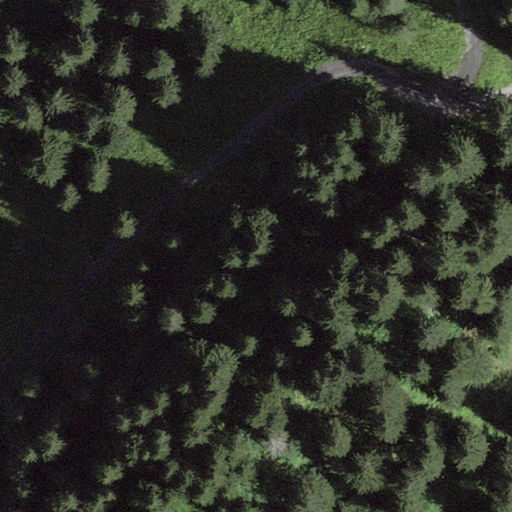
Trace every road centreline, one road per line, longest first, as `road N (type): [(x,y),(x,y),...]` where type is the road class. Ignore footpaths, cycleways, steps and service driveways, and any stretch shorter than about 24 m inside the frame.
road 1 (track): [(511,93),(449,108),(380,75),(334,71),(275,102),(162,201),(35,346),(0,371)]
road 2 (track): [(449,108),(477,68),(474,26),(460,0)]
